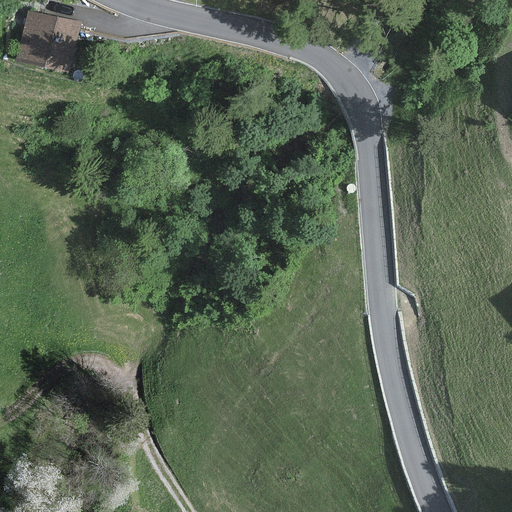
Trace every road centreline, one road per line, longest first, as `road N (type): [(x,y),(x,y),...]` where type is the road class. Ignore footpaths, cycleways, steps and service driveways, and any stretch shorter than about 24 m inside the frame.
road 1 (residential): [(438,511),(402,411),(377,272),(367,113),(350,81),(317,55),(130,0)]
road 2 (track): [(0,422),(54,370),(84,359),(116,365),(132,384),(154,457),(188,511)]
